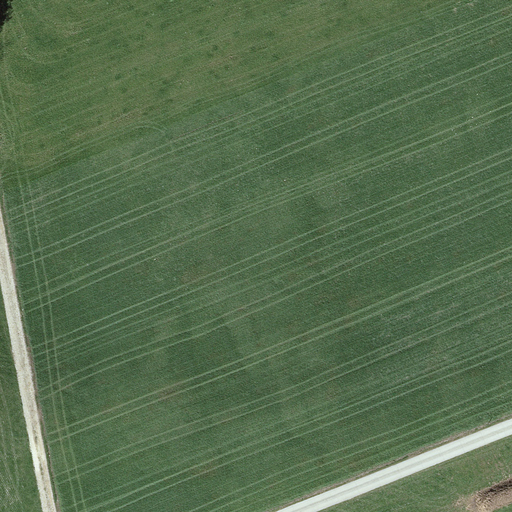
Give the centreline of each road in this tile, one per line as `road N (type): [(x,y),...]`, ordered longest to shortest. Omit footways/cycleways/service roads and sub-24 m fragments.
road 1 (track): [(49,511),(0,224)]
road 2 (unclassified): [(511,432),(305,511)]
